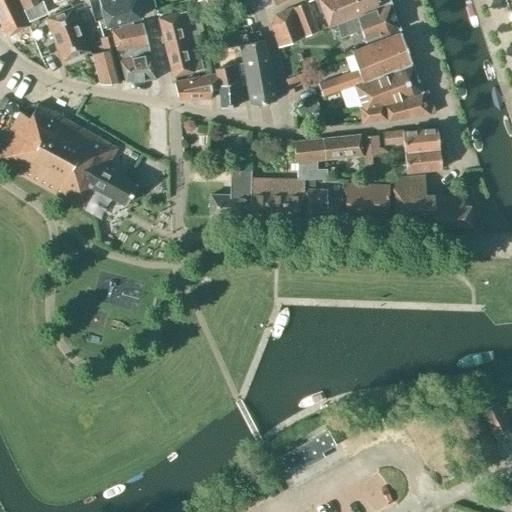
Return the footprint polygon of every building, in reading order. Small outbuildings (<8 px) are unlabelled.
[(0,0),(0,26),(5,37),(20,30),(25,41),(33,37),(15,0),(0,0)] [(19,0),(28,20),(46,12),(40,0),(19,0)] [(87,0),(76,0),(69,2),(73,14),(90,8),(87,0)] [(97,0),(105,27),(140,17),(134,0),(97,0)] [(198,0),(196,0),(185,3),(187,10),(191,9),(200,7),(198,0)] [(388,0),(317,0),(327,26),(389,1),(388,0)] [(274,15),(270,25),(278,46),(317,31),(305,1),(274,15)] [(389,1),(335,24),(340,38),(360,30),(364,42),(399,29),(389,1)] [(71,8),(45,18),(61,61),(87,51),(73,14),(71,8)] [(202,69),(195,40),(191,24),(194,23),(191,9),(187,10),(158,19),(172,76),(202,69)] [(243,18),(212,21),(214,37),(244,35),(243,18)] [(115,50),(147,43),(142,23),(109,30),(111,35),(114,48),(115,50)] [(400,32),(351,52),(357,70),(317,84),(321,95),(410,63),(400,32)] [(99,38),(102,50),(110,48),(110,49),(114,48),(111,35),(99,38)] [(262,40),(239,44),(241,58),(240,58),(241,60),(242,60),(244,72),(243,72),(243,74),(244,74),(247,87),(246,88),(246,89),(247,89),(249,103),(249,104),(250,104),(250,105),(275,100),(276,100),(276,98),(275,98),(272,85),(273,85),(273,83),(272,83),(270,70),(270,68),(269,68),(267,55),(268,54),(267,53),(265,53),(262,40)] [(115,50),(123,81),(156,79),(147,43),(115,50)] [(90,54),(99,83),(119,81),(110,49),(110,48),(102,50),(90,54)] [(230,54),(217,57),(219,67),(214,68),(215,74),(173,82),(176,100),(177,100),(210,98),(210,90),(218,89),(219,107),(237,105),(235,87),(240,86),(235,64),(233,65),(230,54)] [(339,91),(345,108),(362,107),(390,97),(392,102),(421,92),(410,64),(354,85),(339,91)] [(292,92),(291,86),(306,80),(304,71),(284,78),(287,86),(285,87),(287,94),(292,92)] [(434,113),(430,101),(425,102),(421,92),(392,102),(390,97),(362,107),(358,107),(361,123),(386,119),(386,120),(434,113)] [(307,102),(290,108),(291,112),(311,112),(307,102)] [(105,167),(116,148),(37,103),(29,117),(18,111),(0,144),(0,164),(80,209),(92,187),(124,205),(135,184),(105,167)] [(404,154),(438,150),(436,128),(401,132),(404,154)] [(359,135),(294,142),(296,162),(315,160),(361,155),(359,135)] [(363,157),(372,156),(378,155),(376,136),(361,138),(363,157)] [(438,150),(404,154),(406,172),(440,168),(438,150)] [(372,156),(363,157),(366,181),(375,180),(372,156)] [(296,179),(285,179),(284,220),(301,220),(302,189),(302,179),(325,179),(325,169),(315,169),(315,160),(296,162),(296,179)] [(209,194),(209,217),(249,219),(250,179),(250,168),(250,171),(229,171),(228,195),(209,194)] [(469,206),(468,206),(467,200),(462,200),(462,194),(424,195),(423,175),(391,180),(390,191),(391,226),(433,226),(433,228),(470,226),(469,206)] [(267,179),(250,179),(249,219),(267,219),(267,179)] [(285,179),(267,179),(267,219),(284,220),(285,179)] [(345,183),(344,221),(387,222),(388,184),(345,183)] [(325,190),(302,189),(301,220),(338,221),(339,198),(325,197),(325,190)] [(449,401),(474,452),(492,443),(467,392),(449,401)] [(478,409),(491,436),(508,427),(495,401),(478,409)] [(286,471),(330,447),(334,445),(333,443),(326,431),(306,442),(279,457),(286,471)]
